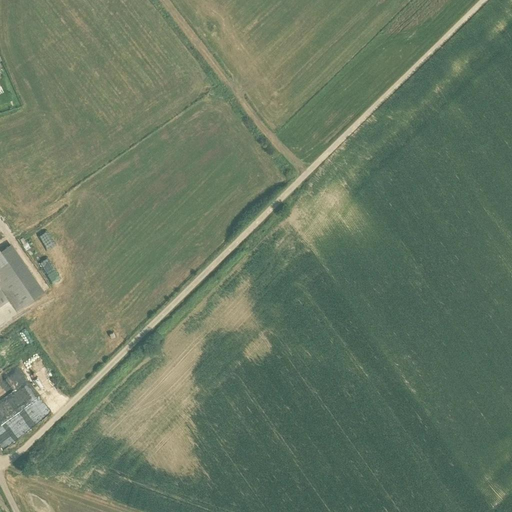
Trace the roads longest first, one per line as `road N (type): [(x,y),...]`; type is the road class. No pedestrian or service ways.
road 1 (track): [(484,0),(0,466)]
road 2 (track): [(157,0),(300,180)]
road 3 (track): [(2,466),(116,511)]
